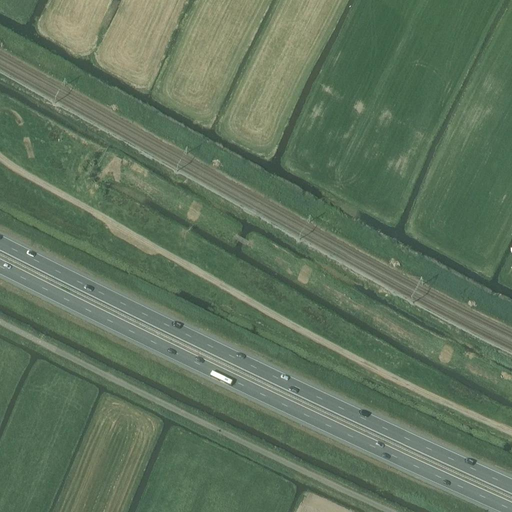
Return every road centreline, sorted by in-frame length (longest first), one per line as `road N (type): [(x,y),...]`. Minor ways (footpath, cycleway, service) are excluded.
road 1 (track): [(511,432),(346,355),(0,157)]
road 2 (trunk): [(511,486),(0,242)]
road 3 (trunk): [(0,266),(511,509)]
